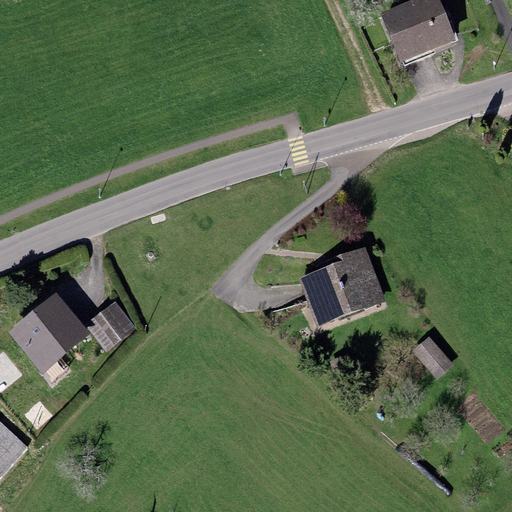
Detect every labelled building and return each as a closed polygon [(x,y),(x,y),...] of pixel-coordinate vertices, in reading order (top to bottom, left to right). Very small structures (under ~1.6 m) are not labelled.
[(431,2),(380,17),(391,55),(442,39),(431,2)] [(360,251),(294,277),(311,320),(377,294),(360,251)] [(44,293),(2,327),(33,365),(75,331),(44,293)] [(109,305),(82,324),(101,350),(128,330),(109,305)] [(420,338),(409,347),(430,374),(442,365),(420,338)] [(0,432),(0,464),(16,449),(0,432)]
